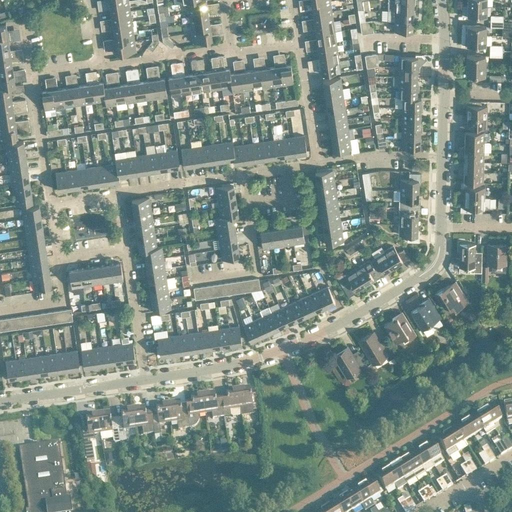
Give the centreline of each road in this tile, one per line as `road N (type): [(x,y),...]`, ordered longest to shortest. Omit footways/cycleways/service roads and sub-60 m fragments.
road 1 (residential): [(441,224),(433,264),(316,336),(236,364),(147,381)]
road 2 (residential): [(147,381),(0,402)]
road 3 (residential): [(147,381),(127,249)]
road 4 (residential): [(98,68),(228,48)]
road 5 (residential): [(50,205),(32,76)]
road 6 (residential): [(316,164),(442,156)]
road 7 (residential): [(118,195),(242,177)]
